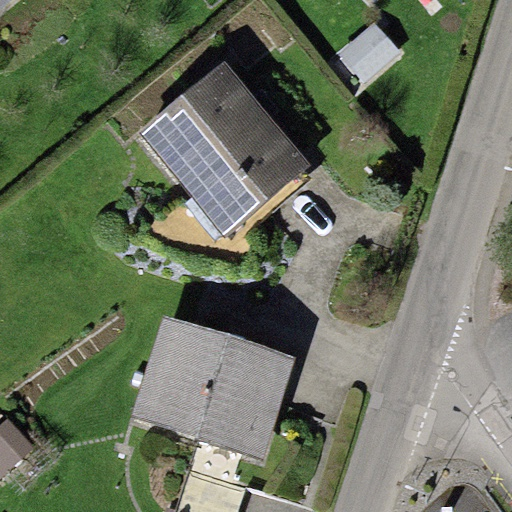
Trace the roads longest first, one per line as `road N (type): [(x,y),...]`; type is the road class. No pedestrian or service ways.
road 1 (residential): [(511,44),(421,346)]
road 2 (residential): [(421,346),(365,511)]
road 3 (residential): [(421,346),(511,456)]
